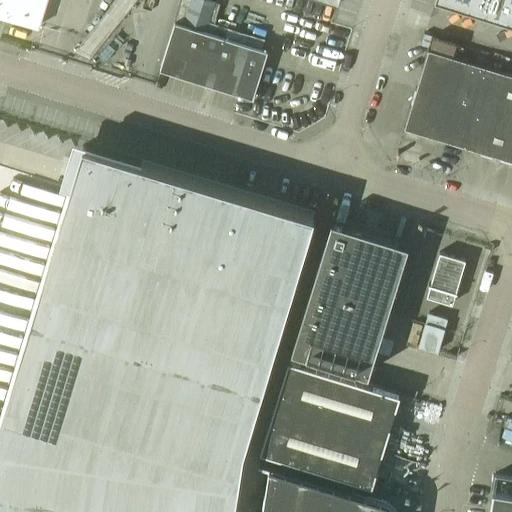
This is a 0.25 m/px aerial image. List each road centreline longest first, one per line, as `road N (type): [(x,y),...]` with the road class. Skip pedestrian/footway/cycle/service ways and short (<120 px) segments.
road 1 (unclassified): [(338,173),(0,68)]
road 2 (unclassified): [(442,511),(511,263)]
road 3 (unclassified): [(511,226),(338,173)]
road 4 (unclassified): [(338,173),(387,0)]
